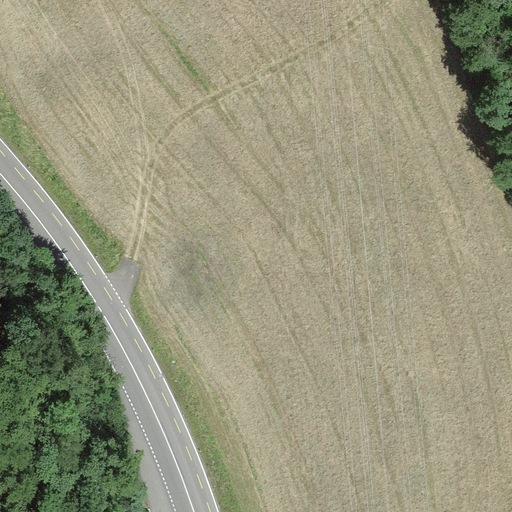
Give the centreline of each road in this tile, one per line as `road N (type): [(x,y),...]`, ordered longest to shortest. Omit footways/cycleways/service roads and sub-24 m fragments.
road 1 (track): [(107,326),(129,293),(153,149),(181,114),(334,37),(380,0)]
road 2 (primary): [(193,511),(140,383),(107,326),(0,179)]
